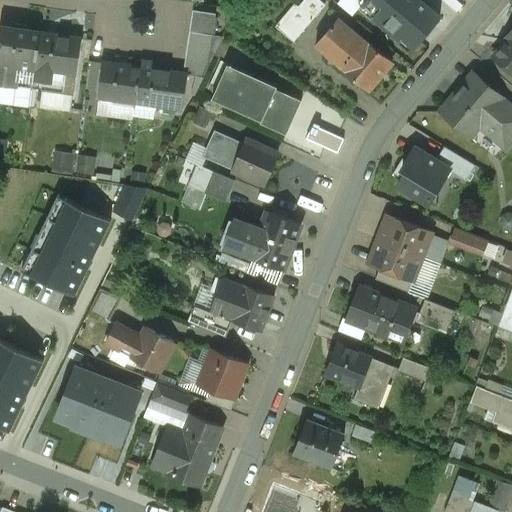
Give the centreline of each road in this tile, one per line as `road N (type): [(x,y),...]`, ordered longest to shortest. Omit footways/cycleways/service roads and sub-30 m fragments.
road 1 (residential): [(227,511),(371,147),(491,0)]
road 2 (residential): [(144,511),(0,454)]
